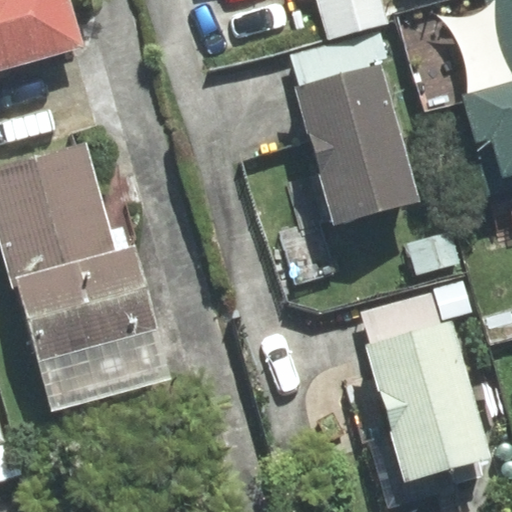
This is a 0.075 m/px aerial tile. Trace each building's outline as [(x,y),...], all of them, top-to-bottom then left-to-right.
[(0,0),(0,63),(79,40),(66,0),(0,0)] [(383,0),(324,0),(335,37),(389,21),(383,0)] [(511,0),(507,0),(494,4),(511,73),(511,87),(476,97),(500,189),(511,185),(511,0)] [(381,70),(306,91),(342,216),(416,195),(381,70)] [(87,147),(0,171),(0,209),(42,355),(157,323),(135,247),(117,252),(87,147)] [(448,315),(372,337),(411,474),(487,453),(448,315)]
